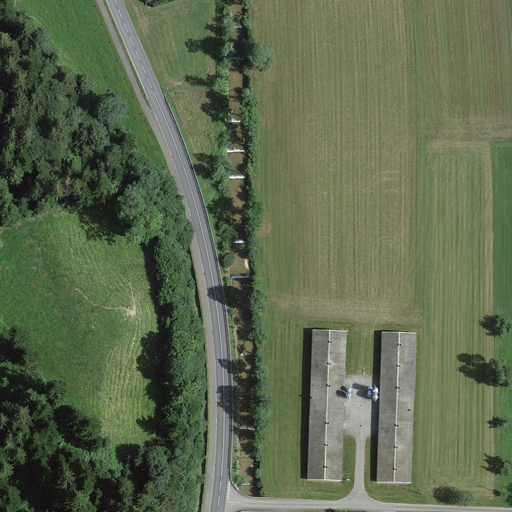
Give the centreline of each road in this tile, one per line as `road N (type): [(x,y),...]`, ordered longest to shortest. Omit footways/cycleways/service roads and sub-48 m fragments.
road 1 (tertiary): [(217,511),(222,358),(203,233),(114,0)]
road 2 (track): [(506,511),(218,501)]
